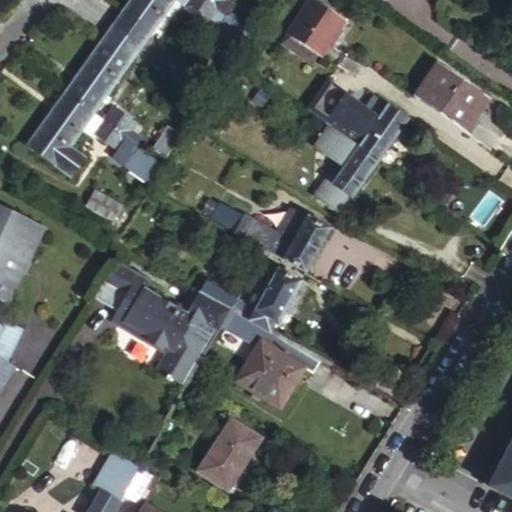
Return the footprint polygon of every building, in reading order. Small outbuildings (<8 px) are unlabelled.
[(128,0),(123,6),(153,28),(173,0),(128,0)] [(177,0),(207,21),(210,18),(188,0),(177,0)] [(228,41),(244,19),(230,10),(215,0),(188,0),(210,18),(220,25),(215,32),(228,41)] [(215,0),(230,10),(237,0),(215,0)] [(299,19),(331,41),(343,22),(311,0),(299,19)] [(123,6),(112,21),(142,44),(153,28),(123,6)] [(320,60),(331,41),(299,19),(287,37),(318,58),(320,60)] [(112,21),(102,35),(132,58),(142,44),(112,21)] [(230,42),(241,50),(254,33),(242,25),(230,42)] [(421,34),(408,26),(402,35),(414,44),(421,34)] [(246,54),(259,36),(254,33),(241,50),(246,54)] [(102,35),(65,87),(95,109),(132,58),(102,35)] [(312,67),(318,58),(287,37),(281,47),(312,67)] [(413,97),(464,131),(486,98),(435,65),(413,97)] [(95,109),(65,87),(27,139),(72,172),(86,155),(70,143),(81,127),(93,136),(96,132),(114,145),(121,138),(129,145),(134,138),(104,115),(95,109)] [(324,94),(310,114),(316,118),(323,123),(336,103),(324,94)] [(349,132),(372,100),(364,96),(343,128),(349,132)] [(361,145),(379,158),(407,118),(374,96),(372,100),(349,132),(347,136),(361,145)] [(104,115),(134,138),(139,132),(130,125),(136,119),(114,102),(104,115)] [(183,134),(170,124),(154,148),(166,157),(183,134)] [(379,158),(361,145),(359,147),(343,136),(325,124),(312,145),(336,161),(315,195),(338,210),(350,192),(354,195),(379,158)] [(121,138),(114,145),(112,148),(123,155),(129,145),(121,138)] [(136,149),(124,169),(152,186),(164,166),(136,149)] [(120,200),(95,186),(86,200),(112,215),(120,200)] [(0,350),(9,356),(26,326),(1,314),(24,268),(17,264),(22,253),(29,257),(46,223),(0,200),(0,350)] [(308,220),(309,217),(292,207),(278,229),(245,211),(234,229),(263,245),(267,239),(271,241),(273,239),(275,234),(282,239),(284,235),(283,233),(296,213),(308,220)] [(331,229),(327,226),(310,215),(308,220),(296,213),(283,233),(284,235),(282,239),(275,234),(273,239),(271,241),(267,239),(263,245),(305,270),(331,229)] [(17,264),(24,268),(29,257),(22,253),(17,264)] [(252,279),(264,286),(277,265),(265,258),(252,279)] [(114,261),(90,296),(121,314),(118,319),(168,348),(155,368),(164,373),(164,375),(173,380),(174,378),(182,382),(183,380),(185,382),(198,358),(175,344),(184,329),(189,328),(195,318),(187,312),(198,291),(193,288),(181,310),(143,288),(147,280),(114,261)] [(267,329),(269,330),(274,320),(300,279),(277,265),(264,286),(251,308),(255,311),(250,319),(267,329)] [(202,276),(193,288),(198,291),(228,308),(234,298),(235,296),(202,276)] [(175,344),(198,358),(218,326),(228,308),(198,291),(187,312),(195,318),(189,328),(184,329),(175,344)] [(251,308),(234,298),(228,308),(250,319),(255,311),(251,308)] [(228,308),(218,326),(256,348),(267,329),(250,319),(228,308)] [(313,374),(322,359),(269,330),(267,329),(256,348),(235,380),(279,408),(304,369),(313,374)] [(0,391),(17,362),(0,353),(0,391)] [(385,394),(392,381),(368,367),(360,381),(385,394)] [(404,405),(412,393),(392,381),(385,394),(404,405)] [(259,440),(228,420),(194,475),(225,494),(259,440)] [(511,430),(485,484),(511,498),(511,430)] [(131,475),(137,464),(108,448),(89,482),(99,487),(117,498),(131,475)] [(137,478),(131,475),(117,498),(116,500),(124,504),(129,503),(140,483),(137,478)] [(109,511),(116,500),(117,498),(99,487),(84,511),(109,511)] [(119,511),(124,504),(116,500),(109,511),(119,511)]
